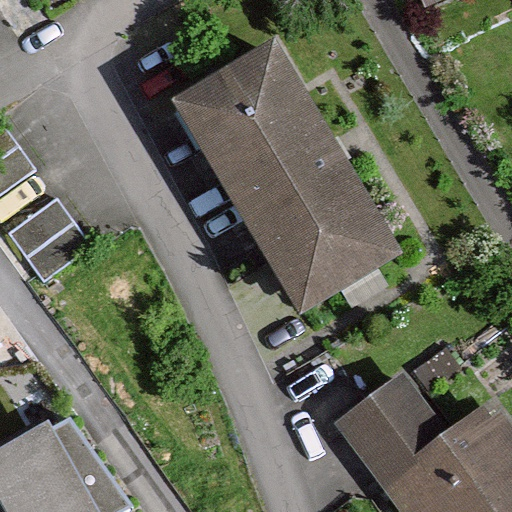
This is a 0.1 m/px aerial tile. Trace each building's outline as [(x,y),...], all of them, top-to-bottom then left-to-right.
[(413,0),(419,14),(450,0),(413,0)] [(377,268),(249,55),(150,114),(277,327),(377,268)] [(7,113),(0,116),(0,182),(36,161),(7,113)] [(60,185),(9,219),(44,271),(95,238),(60,185)] [(438,440),(395,382),(327,432),(386,511),(511,511),(511,456),(478,410),(438,440)] [(35,445),(28,434),(0,450),(0,511),(115,511),(64,427),(35,445)]
